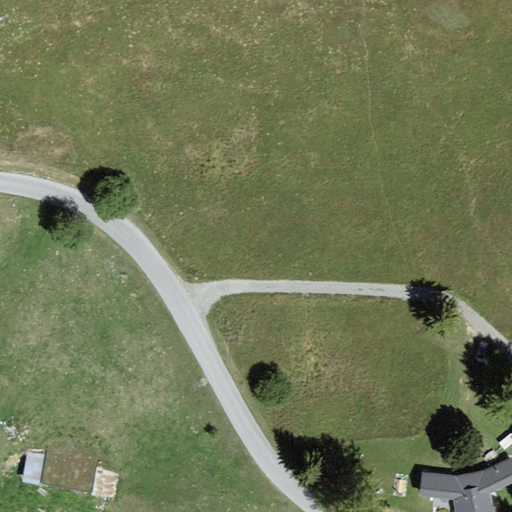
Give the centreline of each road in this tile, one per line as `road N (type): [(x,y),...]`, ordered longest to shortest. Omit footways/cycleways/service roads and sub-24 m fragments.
road 1 (unclassified): [(0,182),(78,203),(128,240),(172,298),(246,433),(296,496),(320,511)]
road 2 (track): [(172,298),(257,285),(414,290),(452,303),(511,353)]
